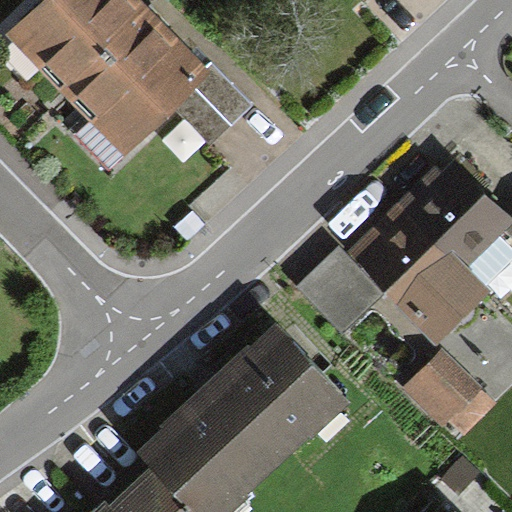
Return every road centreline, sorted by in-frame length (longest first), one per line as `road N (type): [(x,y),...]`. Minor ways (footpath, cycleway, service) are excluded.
road 1 (residential): [(133,337),(450,40)]
road 2 (residential): [(0,193),(133,337)]
road 3 (residential): [(0,440),(133,337)]
